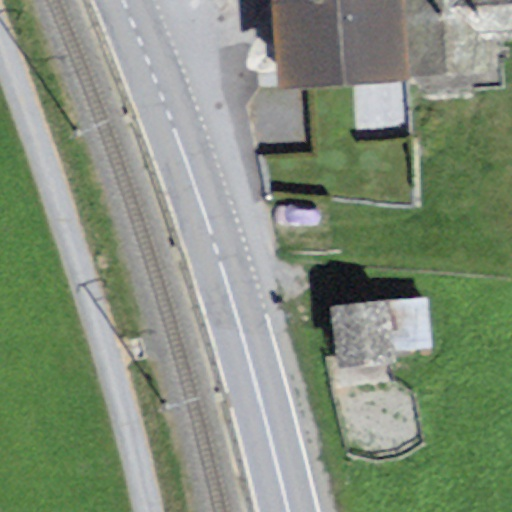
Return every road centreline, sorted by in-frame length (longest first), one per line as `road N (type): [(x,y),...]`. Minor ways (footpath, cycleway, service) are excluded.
road 1 (secondary): [(126,0),(257,396),(282,511)]
road 2 (unclassified): [(0,52),(33,131),(124,423),(141,511)]
